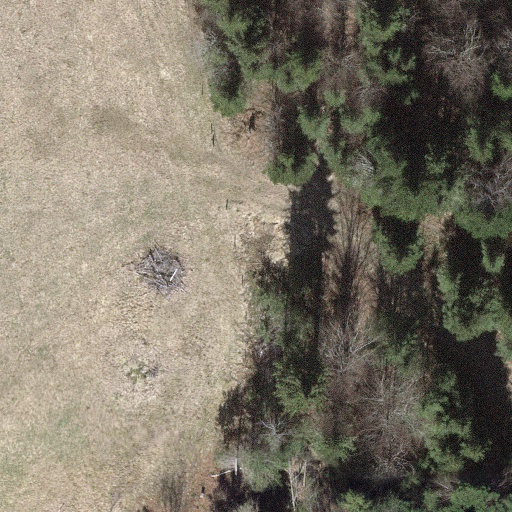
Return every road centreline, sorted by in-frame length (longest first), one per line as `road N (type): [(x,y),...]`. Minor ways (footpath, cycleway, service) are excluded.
road 1 (track): [(511,420),(377,286),(325,222)]
road 2 (track): [(325,222),(243,102)]
